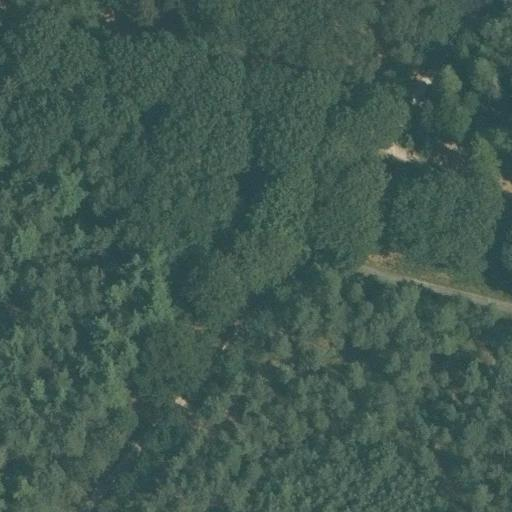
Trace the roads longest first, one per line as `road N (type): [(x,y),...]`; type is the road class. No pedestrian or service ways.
road 1 (unclassified): [(511,219),(379,166),(0,74)]
road 2 (unknown): [(91,511),(312,256),(379,166)]
road 3 (track): [(379,166),(479,0)]
